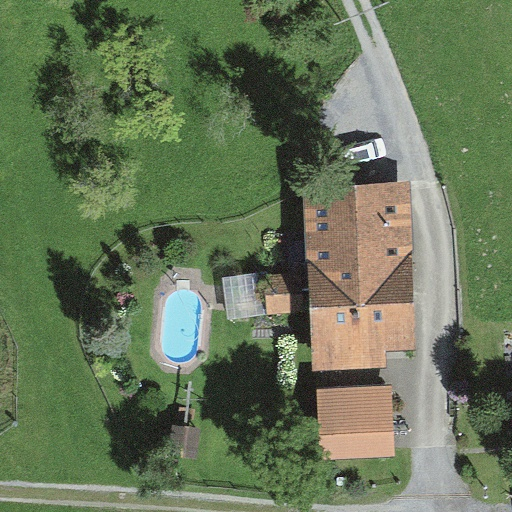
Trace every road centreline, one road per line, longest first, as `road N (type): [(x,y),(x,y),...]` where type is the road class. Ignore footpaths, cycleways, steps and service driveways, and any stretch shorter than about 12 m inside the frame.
road 1 (track): [(353,0),(425,182),(438,274),(429,433),(439,511)]
road 2 (track): [(271,511),(0,493)]
